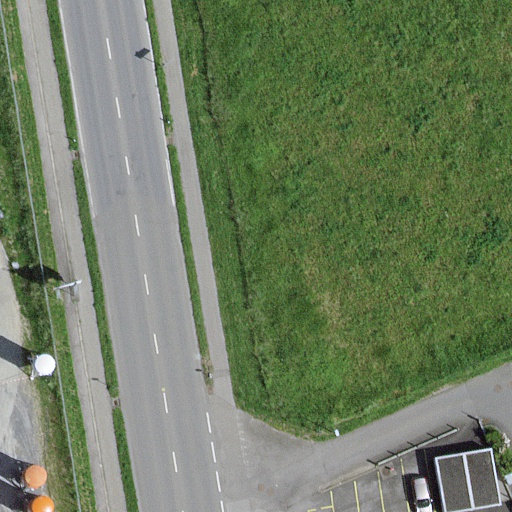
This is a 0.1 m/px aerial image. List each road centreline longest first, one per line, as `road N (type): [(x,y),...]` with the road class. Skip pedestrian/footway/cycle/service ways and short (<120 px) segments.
road 1 (primary): [(100,0),(178,498)]
road 2 (residential): [(178,498),(370,445),(511,386)]
